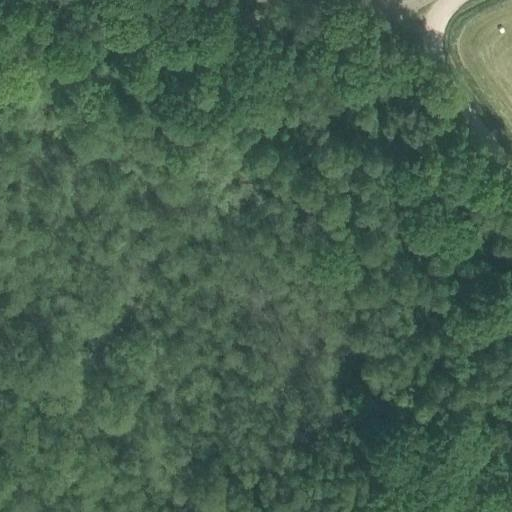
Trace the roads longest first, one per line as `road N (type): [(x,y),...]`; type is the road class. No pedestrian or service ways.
road 1 (track): [(510,509),(276,302)]
road 2 (track): [(457,0),(431,26),(427,49),(438,78),(511,175)]
